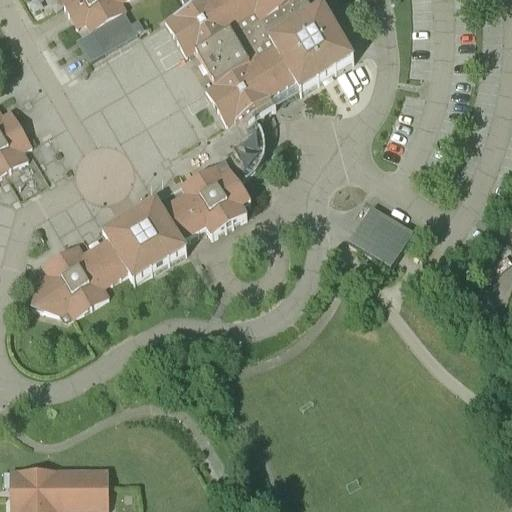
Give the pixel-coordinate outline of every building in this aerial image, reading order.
[(56,0),(76,34),(85,29),(90,38),(94,36),(126,17),(120,8),(133,0),(56,0)] [(173,21),(164,27),(185,62),(194,57),(214,90),(204,96),(225,131),(234,126),(235,127),(271,106),(270,105),(294,91),(299,100),(353,68),(322,15),(313,20),(304,5),(311,0),(209,0),(208,0),(206,0),(173,20),(173,21)] [(106,57),(107,59),(139,40),(126,17),(94,36),(106,57)] [(106,57),(94,36),(90,38),(78,45),(90,67),(106,57)] [(1,122),(0,119),(0,182),(27,166),(22,158),(31,152),(10,117),(1,122)] [(136,155),(131,157),(136,169),(162,159),(151,132),(130,141),(136,155)] [(160,214),(155,205),(101,237),(107,246),(82,260),(77,251),(41,272),(46,281),(37,286),(30,314),(58,322),(67,316),(72,325),(108,305),(103,296),(127,281),(132,290),(186,259),(181,250),(205,236),(211,245),(246,224),(241,215),(250,209),(229,174),(220,179),(215,170),(179,191),(185,200),(160,214)] [(390,275),(413,237),(372,212),(349,250),(390,275)] [(114,511),(114,472),(9,474),(9,477),(10,494),(9,511),(114,511)]
